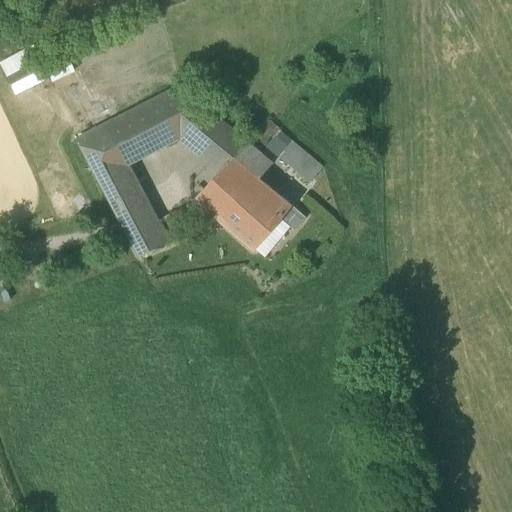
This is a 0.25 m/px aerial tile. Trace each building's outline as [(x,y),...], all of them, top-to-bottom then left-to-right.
[(33,46),(0,62),(0,65),(6,78),(16,96),(47,80),(42,70),(45,69),(33,46)] [(64,49),(41,59),(52,83),(60,80),(74,73),(75,73),(64,49)] [(74,73),(60,80),(69,100),(83,93),(74,73)] [(259,180),(278,158),(286,148),(277,141),(275,139),(261,156),(246,143),(181,87),(77,140),(119,219),(126,232),(140,258),(170,242),(180,237),(174,226),(169,216),(159,221),(149,227),(146,221),(139,208),(118,170),(128,165),(177,139),(198,128),(233,157),(259,180)] [(277,141),(283,134),(266,119),(246,143),(261,156),(275,139),(277,141)] [(198,128),(177,139),(219,174),(233,157),(198,128)] [(283,134),(277,141),(286,148),(278,158),(289,167),(302,151),(283,134)] [(323,168),(302,151),(289,167),(309,184),(323,168)] [(196,201),(254,250),(267,233),(280,218),(290,206),(259,180),(233,157),(219,174),(196,201)] [(149,227),(159,221),(128,165),(118,170),(139,208),(146,221),(149,227)] [(288,226),(293,230),(303,218),(290,206),(280,218),(288,226)] [(176,212),(169,216),(174,226),(183,222),(176,212)] [(280,218),(267,233),(276,240),(288,226),(280,218)]
